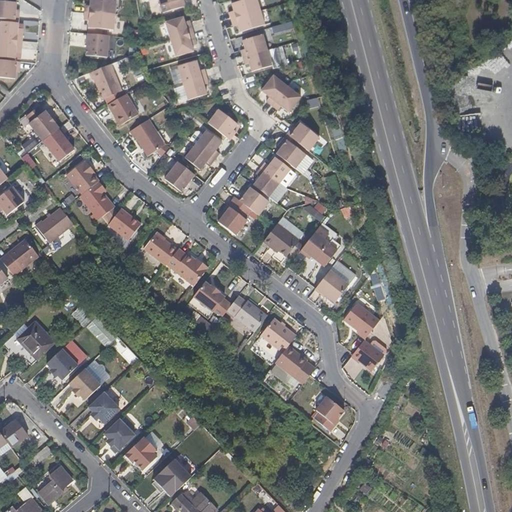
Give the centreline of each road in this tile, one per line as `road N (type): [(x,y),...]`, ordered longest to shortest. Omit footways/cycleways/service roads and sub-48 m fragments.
road 1 (unclassified): [(184,218),(337,336),(343,384),(369,412),(312,511)]
road 2 (unclassified): [(511,415),(470,244),(465,170),(433,135)]
road 3 (primary): [(451,367),(430,215),(433,135)]
road 4 (primary): [(392,145),(451,367)]
road 5 (unclassified): [(53,64),(128,179),(184,218)]
road 6 (primary): [(350,0),(392,145)]
road 7 (primary): [(354,0),(392,145)]
road 8 (residential): [(0,395),(12,386),(105,483)]
road 9 (primary): [(433,135),(403,0)]
road 10 (unclassified): [(258,121),(234,101),(202,0)]
road 11 (unclassified): [(258,121),(184,218)]
